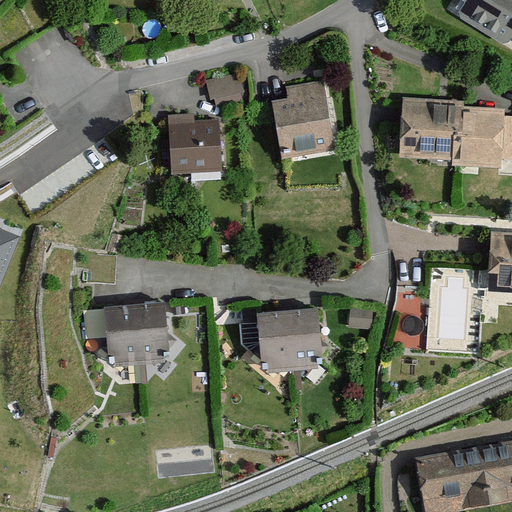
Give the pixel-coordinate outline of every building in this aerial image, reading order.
[(511,44),(511,0),(457,0),(465,5),(455,19),(501,48),(506,40),(511,44)] [(187,72),(192,92),(227,83),(222,63),(187,72)] [(268,100),(278,159),(321,152),(319,142),(328,141),(318,81),(280,87),(282,97),(268,100)] [(495,164),(511,165),(511,120),(501,120),(501,107),(401,102),(398,158),(451,161),(450,173),(494,175),(495,164)] [(166,119),(168,176),(217,175),(215,126),(191,127),(191,119),(166,119)] [(0,270),(14,237),(0,231),(0,270)] [(511,237),(488,236),(485,293),(511,294),(511,237)] [(100,310),(102,355),(111,355),(112,368),(172,366),(169,307),(100,310)] [(255,315),(257,361),(265,360),(265,373),(328,370),(325,311),(255,315)] [(511,501),(511,441),(418,452),(425,511),(511,501)]
